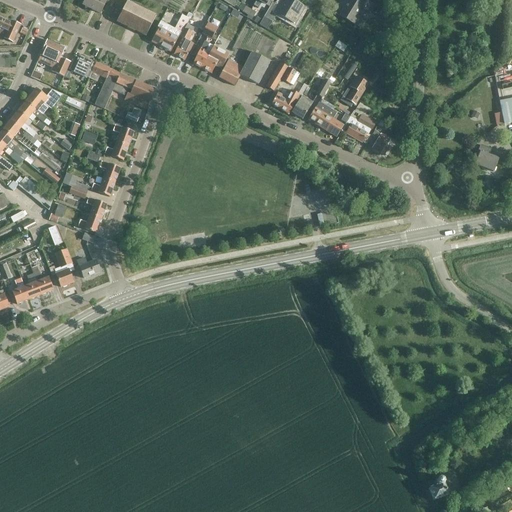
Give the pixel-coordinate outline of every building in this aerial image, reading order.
[(106,1),(105,0),(84,0),(82,6),(100,14),(106,1)] [(294,24),(304,8),(289,0),(282,0),(278,7),(272,3),(263,18),(272,23),(277,14),(294,24)] [(368,9),(371,4),(363,0),(357,0),(356,2),(353,0),(345,0),(341,8),(343,9),(339,15),(354,25),(365,7),(368,9)] [(145,37),(155,16),(126,2),(116,22),(145,37)] [(242,12),(247,15),(251,10),(245,7),(242,12)] [(240,15),(233,11),(230,17),(237,21),(240,15)] [(159,28),(151,43),(170,53),(179,36),(180,37),(189,19),(181,15),(174,29),(160,21),(157,27),(159,28)] [(4,39),(12,43),(20,26),(11,22),(11,23),(0,18),(0,34),(5,37),(4,39)] [(256,18),(253,23),(259,26),(262,21),(256,18)] [(262,21),(259,26),(267,31),(271,23),(263,19),(262,21)] [(207,23),(201,34),(204,36),(211,39),(217,28),(207,23)] [(192,33),(194,29),(187,25),(185,29),(180,38),(182,39),(174,55),(185,61),(193,45),(188,42),(192,33)] [(361,38),(356,47),(366,52),(371,44),(361,38)] [(51,72),(63,77),(73,57),(73,56),(70,63),(60,59),(64,49),(46,41),(37,62),(46,66),(47,65),(53,68),(51,72)] [(192,65),(202,69),(211,50),(210,50),(208,53),(205,52),(209,45),(204,42),(200,49),(192,65)] [(347,48),(339,43),(335,48),(343,54),(347,48)] [(211,74),(218,61),(224,64),(229,55),(213,47),(211,50),(202,69),(211,74)] [(246,63),(243,69),(239,76),(257,85),(269,62),(251,53),(246,63)] [(86,78),(93,63),(78,56),(77,58),(73,57),(63,77),(68,79),(71,71),(86,78)] [(234,87),(239,76),(243,69),(228,61),(219,79),(234,87)] [(287,68),(280,63),(265,87),(273,91),(280,79),(281,80),(289,84),(295,73),(287,68)] [(103,85),(110,70),(95,64),(89,78),(103,85)] [(104,110),(112,91),(120,74),(110,70),(103,85),(94,106),(104,110)] [(30,78),(39,82),(42,75),(33,71),(30,78)] [(154,89),(120,74),(112,91),(124,96),(127,89),(132,91),(130,95),(127,94),(124,101),(145,110),(154,89)] [(378,74),(375,80),(387,88),(391,82),(378,74)] [(324,81),(324,82),(319,79),(317,83),(321,86),(316,94),(321,98),(330,84),(324,81)] [(489,102),(498,100),(495,85),(486,87),(489,102)] [(355,105),(361,95),(349,87),(340,101),(350,108),(352,104),(355,105)] [(36,89),(25,102),(37,112),(44,104),(51,110),(63,96),(52,91),(46,97),(36,89)] [(288,114),(298,95),(291,91),(287,99),(277,94),(271,105),(288,114)] [(392,95),(389,100),(398,105),(401,100),(392,95)] [(301,120),(312,103),(302,97),(291,113),(301,120)] [(511,98),(499,101),(502,112),(504,124),(511,122),(511,98)] [(330,107),(320,100),(317,104),(328,111),(330,107)] [(46,119),(37,112),(25,102),(18,111),(28,120),(32,115),(43,123),(46,119)] [(335,115),(332,120),(314,109),(307,120),(336,137),(343,126),(338,123),(340,121),(338,120),(339,118),(335,115)] [(21,129),(25,132),(32,138),(33,138),(36,134),(28,128),(24,125),(28,120),(18,111),(11,120),(21,129)] [(476,120),(479,114),(473,111),(470,117),(476,120)] [(111,121),(123,126),(126,120),(114,115),(111,121)] [(358,123),(371,131),(374,126),(361,118),(358,123)] [(11,120),(3,130),(13,138),(21,129),(11,120)] [(45,127),(38,122),(35,125),(42,131),(45,127)] [(361,143),(366,135),(350,125),(350,126),(348,124),(343,132),(361,143)] [(72,125),(68,135),(75,138),(79,127),(72,125)] [(116,143),(127,147),(133,133),(114,126),(112,131),(119,133),(116,143)] [(13,138),(3,130),(0,133),(0,142),(6,147),(8,148),(8,149),(22,161),(23,161),(27,157),(16,148),(10,143),(13,138)] [(29,142),(32,138),(25,132),(22,136),(29,142)] [(97,138),(85,134),(82,142),(94,146),(97,138)] [(386,146),(390,141),(380,135),(372,149),(383,156),(388,147),(386,146)] [(72,146),(64,139),(60,145),(68,151),(72,146)] [(0,142),(0,154),(3,151),(4,153),(5,153),(19,164),(22,161),(8,149),(8,148),(6,147),(0,142)] [(122,161),(127,147),(116,143),(112,152),(105,150),(104,155),(122,161)] [(493,172),(498,159),(489,155),(491,150),(480,145),(478,152),(480,153),(475,165),(493,172)] [(69,156),(63,154),(61,161),(67,163),(69,156)] [(99,158),(88,155),(86,160),(97,164),(99,158)] [(0,157),(0,164),(1,164),(6,168),(9,165),(0,157)] [(102,179),(114,183),(120,169),(101,162),(99,167),(106,169),(102,179)] [(49,172),(45,177),(55,185),(59,180),(49,172)] [(66,174),(62,184),(72,188),(76,178),(66,174)] [(18,186),(23,190),(30,182),(25,178),(18,186)] [(109,197),(114,183),(102,179),(99,188),(92,186),(90,191),(109,197)] [(34,186),(30,182),(23,190),(28,194),(34,186)] [(28,194),(32,198),(39,190),(34,186),(28,194)] [(86,194),(72,188),(69,194),(84,200),(86,194)] [(43,193),(39,190),(32,198),(37,201),(43,193)] [(37,201),(41,205),(48,197),(43,193),(37,201)] [(52,200),(48,197),(41,205),(48,211),(52,200)] [(89,215),(101,220),(106,205),(88,199),(86,203),(93,206),(89,215)] [(0,210),(9,206),(6,200),(0,203),(0,210)] [(13,224),(25,218),(22,212),(10,218),(13,224)] [(58,217),(50,214),(48,220),(56,223),(58,217)] [(95,234),(101,220),(89,215),(86,225),(79,222),(77,227),(95,234)] [(24,232),(36,226),(33,221),(22,226),(24,232)] [(61,244),(55,227),(48,230),(54,247),(61,244)] [(92,244),(94,238),(84,234),(82,240),(92,244)] [(74,271),(66,250),(55,254),(60,268),(54,270),(55,274),(60,288),(61,287),(63,288),(66,286),(67,285),(73,283),(69,273),(74,271)] [(83,279),(100,272),(95,261),(86,264),(84,259),(76,262),(83,279)] [(0,269),(4,280),(10,278),(5,266),(0,267),(0,269)] [(35,282),(40,295),(53,290),(48,278),(35,282)] [(40,295),(35,282),(24,287),(29,300),(40,295)] [(29,300),(24,287),(11,292),(16,305),(29,300)] [(0,296),(0,310),(9,308),(4,295),(0,296)] [(432,499),(447,494),(441,476),(435,478),(436,484),(428,486),(432,499)]
